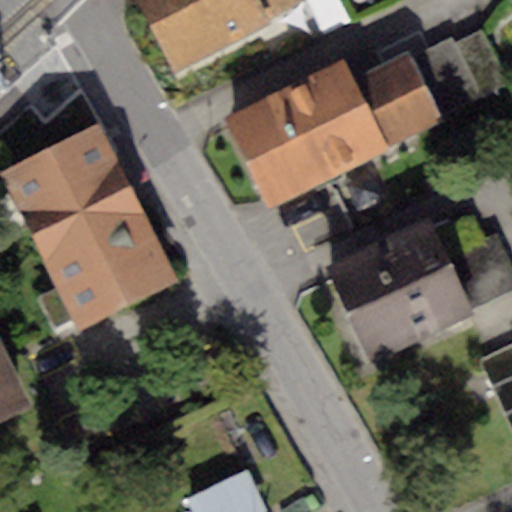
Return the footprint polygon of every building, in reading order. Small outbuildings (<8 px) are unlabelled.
[(134,0),(174,72),(306,0),(134,0)] [(451,36),(410,57),(441,117),(506,83),(481,34),(456,46),(451,36)] [(343,59),(226,118),(269,204),(441,117),(410,57),(407,52),(353,79),(343,59)] [(101,123),(1,173),(79,326),(178,275),(101,123)] [(432,229),(329,272),(367,361),(469,317),(466,310),(443,255),(432,229)] [(511,270),(495,232),(443,255),(466,310),(511,290),(511,270)] [(0,421),(30,407),(0,344),(0,421)] [(511,346),(476,363),(511,442),(511,346)] [(187,500),(193,511),(267,511),(248,471),(187,500)]
